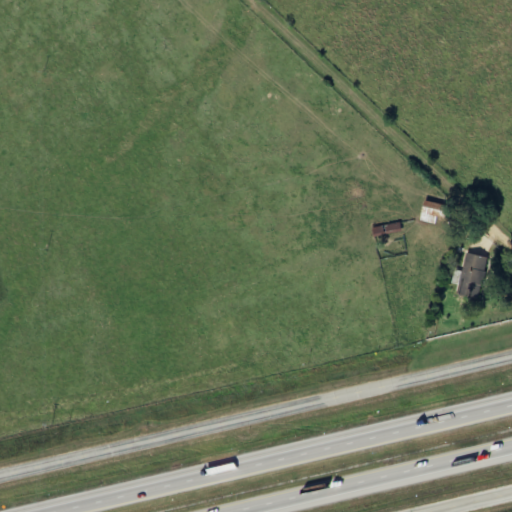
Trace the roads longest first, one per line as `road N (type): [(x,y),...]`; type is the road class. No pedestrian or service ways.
road 1 (tertiary): [(0,474),(511,353)]
road 2 (motorway): [(511,404),(50,511)]
road 3 (residential): [(511,253),(249,0)]
road 4 (motorway): [(236,511),(511,447)]
